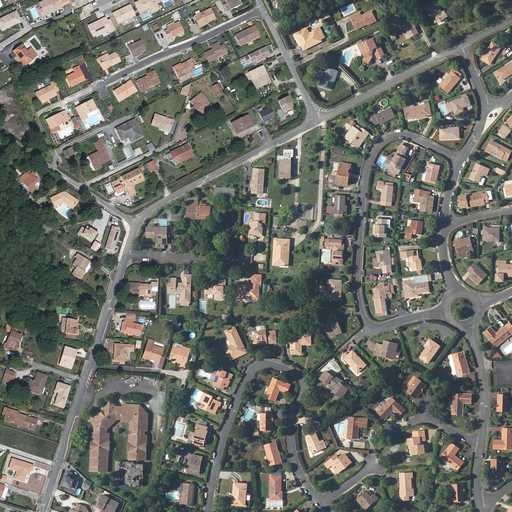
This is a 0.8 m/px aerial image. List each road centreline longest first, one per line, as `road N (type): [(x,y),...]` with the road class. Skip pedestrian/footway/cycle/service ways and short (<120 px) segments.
road 1 (residential): [(446,312),(368,328),(357,268),(365,174),(393,135),(460,158)]
road 2 (residential): [(320,504),(292,448),(303,380),(266,363),(247,376),(211,511)]
road 3 (residential): [(127,254),(43,511)]
road 4 (residential): [(315,121),(137,222)]
road 5 (residential): [(265,7),(94,88)]
road 6 (residential): [(462,44),(315,121)]
road 7 (residential): [(137,222),(0,131)]
road 8 (residential): [(315,121),(265,7)]
road 9 (residential): [(480,445),(481,360),(468,325)]
